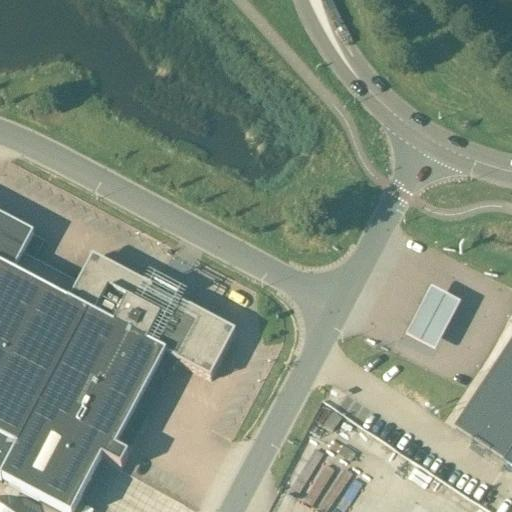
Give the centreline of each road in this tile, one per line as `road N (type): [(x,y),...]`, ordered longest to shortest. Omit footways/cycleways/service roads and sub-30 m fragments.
road 1 (unclassified): [(337,311),(0,133)]
road 2 (unclassified): [(231,511),(337,311)]
road 3 (unclassified): [(337,311),(431,141)]
road 4 (tertiary): [(431,141),(360,83),(315,1)]
